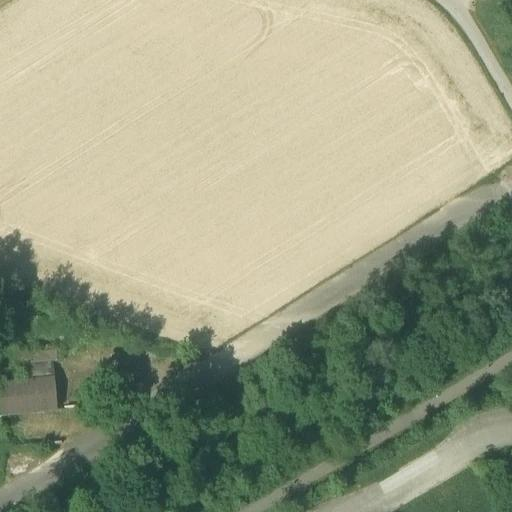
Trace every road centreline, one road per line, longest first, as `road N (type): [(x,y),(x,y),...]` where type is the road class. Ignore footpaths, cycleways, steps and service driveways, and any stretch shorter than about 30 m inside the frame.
road 1 (track): [(511,187),(0,501)]
road 2 (unclassified): [(446,0),(511,100)]
